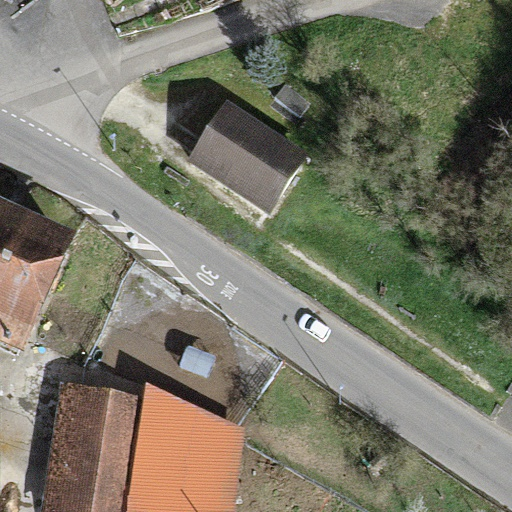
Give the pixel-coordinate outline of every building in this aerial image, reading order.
[(124,0),(135,29),(210,0),(124,0)] [(189,179),(266,230),(305,172),(228,120),(189,179)] [(0,365),(15,372),(67,261),(0,230),(0,365)] [(142,403),(139,421),(125,511),(236,511),(241,447),(142,403)] [(45,511),(125,511),(139,421),(57,411),(45,511)]
